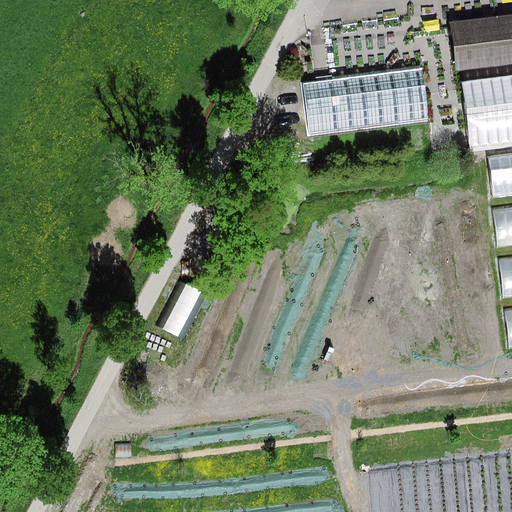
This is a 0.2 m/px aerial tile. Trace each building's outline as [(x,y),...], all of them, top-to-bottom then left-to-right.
[(511,9),(448,17),(454,69),(511,61),(511,9)] [(428,73),(302,87),(307,138),(434,123),(428,73)] [(511,75),(459,82),(467,146),(511,140),(511,75)] [(511,154),(483,158),(489,204),(511,200),(511,154)] [(511,210),(492,213),(496,249),(511,247),(511,210)] [(511,260),(497,262),(501,302),(511,300),(511,260)]
